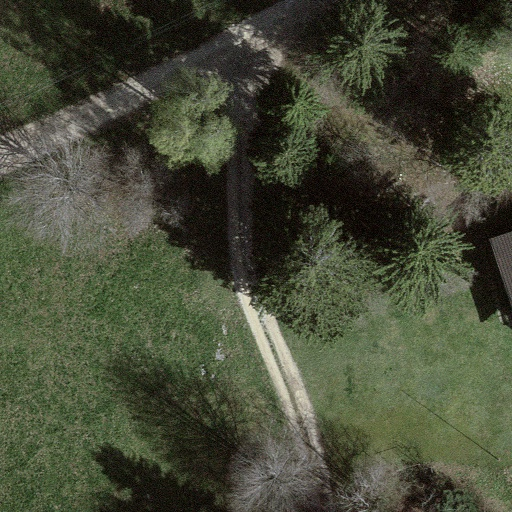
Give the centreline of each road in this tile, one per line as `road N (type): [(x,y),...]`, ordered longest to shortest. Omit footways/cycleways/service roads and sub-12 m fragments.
road 1 (track): [(236,36),(254,129),(234,254),(322,479),(323,511)]
road 2 (track): [(0,151),(236,36),(341,0)]
